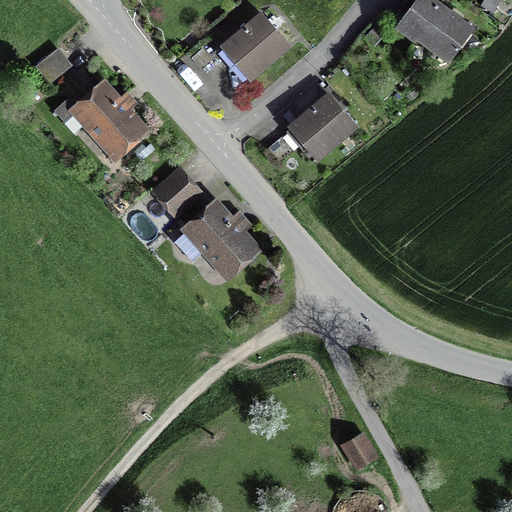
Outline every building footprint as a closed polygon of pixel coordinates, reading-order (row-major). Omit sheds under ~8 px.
[(468,26),(433,0),(416,0),(400,22),(446,57),(468,26)] [(261,14),(225,46),(250,76),(287,44),(261,14)] [(69,65),(57,50),(36,66),(48,82),(69,65)] [(117,102),(102,84),(73,109),(111,152),(141,125),(126,109),(133,103),(125,94),(117,102)] [(327,96),(292,126),(317,155),(352,126),(327,96)] [(199,191),(181,172),(157,193),(175,212),(199,191)] [(231,219),(215,202),(185,230),(227,273),(256,246),(242,231),(249,224),(238,213),(231,219)] [(359,436),(341,448),(354,469),(372,458),(359,436)]
